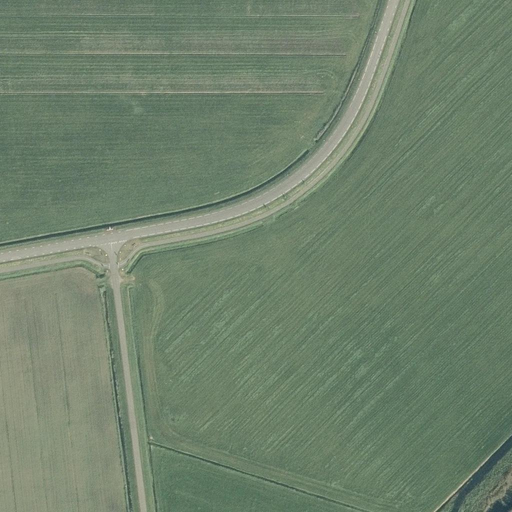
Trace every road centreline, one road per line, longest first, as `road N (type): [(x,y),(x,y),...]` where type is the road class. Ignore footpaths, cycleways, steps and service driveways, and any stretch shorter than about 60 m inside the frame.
road 1 (tertiary): [(110,237),(255,204),(314,163),(355,106),(394,0)]
road 2 (unclassified): [(145,511),(110,237)]
